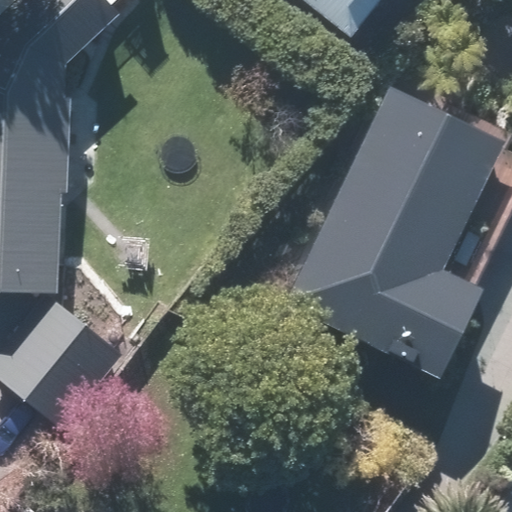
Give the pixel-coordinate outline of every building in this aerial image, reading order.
[(113,0),(16,0),(0,15),(0,282),(74,286),(83,48),(123,11),(113,0)] [(326,0),(360,26),(380,0),(326,0)] [(511,124),(405,73),(299,293),(457,368),(501,277),(460,258),(511,150),(511,124)] [(0,354),(0,366),(71,421),(129,345),(52,287),(0,354)] [(56,511),(37,498),(26,511),(56,511)]
